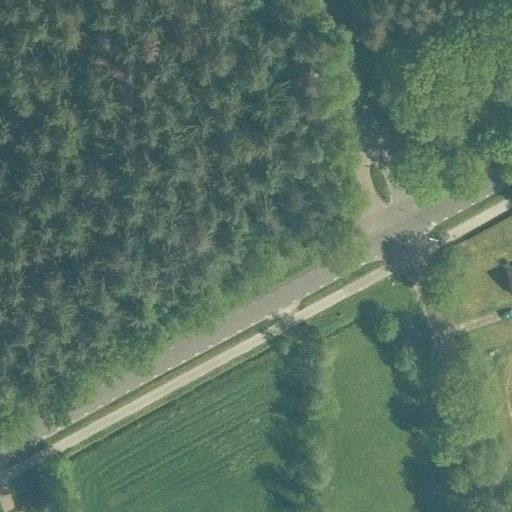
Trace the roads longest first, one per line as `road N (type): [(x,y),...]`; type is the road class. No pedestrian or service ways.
road 1 (tertiary): [(0,448),(392,236)]
road 2 (unclassified): [(496,511),(412,255)]
road 3 (unclassified): [(366,146),(328,0)]
